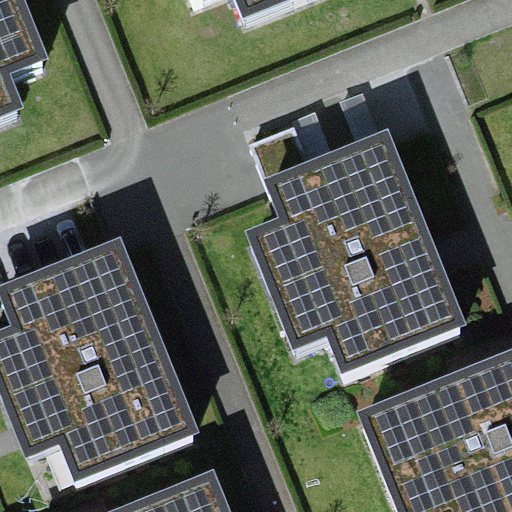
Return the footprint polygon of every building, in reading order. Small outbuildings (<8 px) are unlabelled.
[(4,81),(44,64),(16,0),(0,0),(0,124),(19,117),(4,81)] [(183,0),(187,7),(205,0),(225,0),(236,25),(295,0),(183,0)] [(293,140),(253,157),(291,245),(256,260),(297,354),(331,339),(348,378),(456,332),(378,149),(310,179),(293,140)] [(109,257),(0,303),(21,353),(0,361),(0,401),(25,462),(60,447),(76,485),(185,440),(109,257)] [(511,511),(511,372),(371,431),(404,511),(511,511)] [(224,511),(216,491),(164,511),(224,511)]
